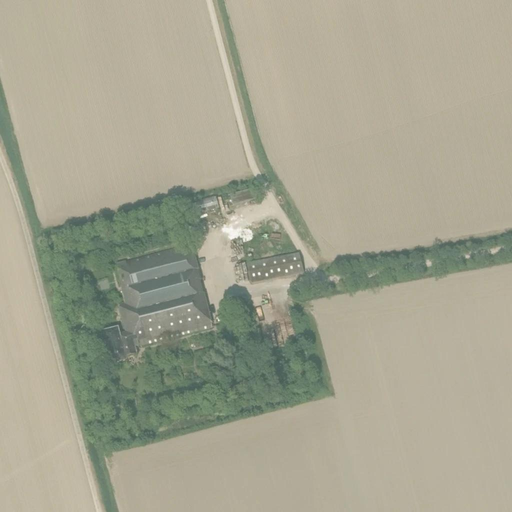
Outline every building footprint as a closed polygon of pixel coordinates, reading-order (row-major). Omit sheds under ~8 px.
[(258,199),(256,189),(230,195),(233,205),(258,199)] [(193,213),(219,208),(216,198),(191,203),(193,213)] [(121,334),(120,328),(103,333),(112,365),(128,360),(128,358),(139,355),(136,347),(214,327),(192,244),(115,264),(126,303),(120,304),(127,332),(121,334)] [(303,274),(299,254),(247,264),(251,284),(303,274)] [(113,307),(111,299),(98,302),(100,310),(113,307)]
